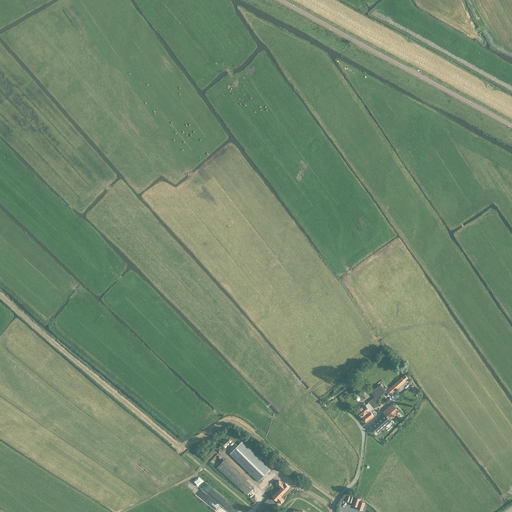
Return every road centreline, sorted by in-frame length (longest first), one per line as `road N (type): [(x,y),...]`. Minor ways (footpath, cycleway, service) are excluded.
road 1 (track): [(297,401),(378,338),(422,320),(448,329),(511,419)]
road 2 (tertiary): [(511,125),(279,0)]
road 3 (track): [(277,477),(260,487),(221,449),(195,475),(123,511)]
